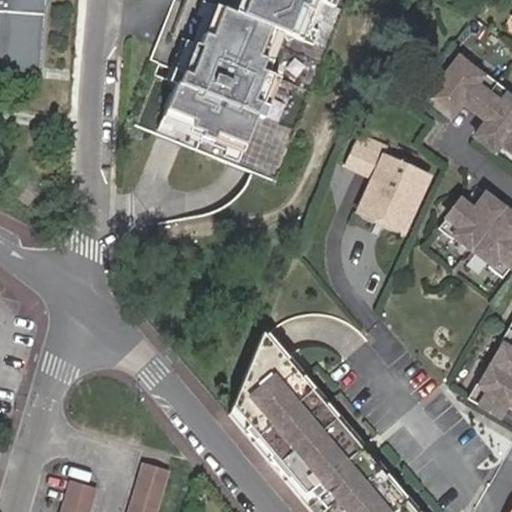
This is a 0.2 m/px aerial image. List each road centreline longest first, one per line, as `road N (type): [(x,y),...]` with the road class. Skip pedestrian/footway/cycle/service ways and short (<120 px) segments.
road 1 (residential): [(83,296),(106,0)]
road 2 (residential): [(276,511),(83,296)]
road 3 (residential): [(83,296),(12,511)]
